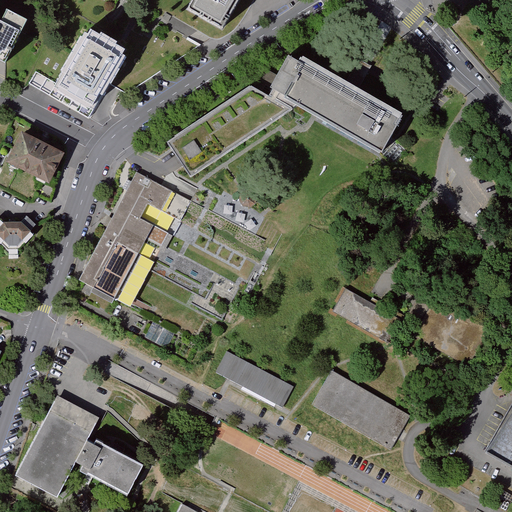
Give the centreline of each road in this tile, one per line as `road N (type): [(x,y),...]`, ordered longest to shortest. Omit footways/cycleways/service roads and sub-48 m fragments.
road 1 (tertiary): [(325,0),(104,152)]
road 2 (tertiary): [(104,152),(39,330)]
road 3 (tertiary): [(394,0),(511,123)]
road 4 (tertiary): [(39,330),(0,444)]
